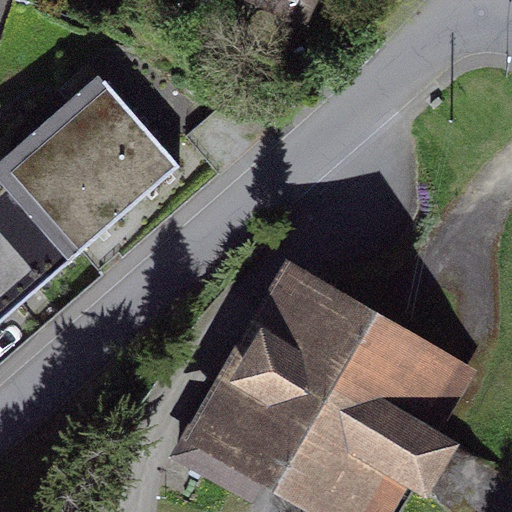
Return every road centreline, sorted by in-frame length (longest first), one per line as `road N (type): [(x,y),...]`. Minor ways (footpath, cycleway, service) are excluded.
road 1 (residential): [(325,140),(353,174),(354,203),(339,227),(274,259),(184,365),(146,443),(138,511)]
road 2 (residential): [(0,423),(325,140)]
road 3 (residential): [(325,140),(478,0)]
